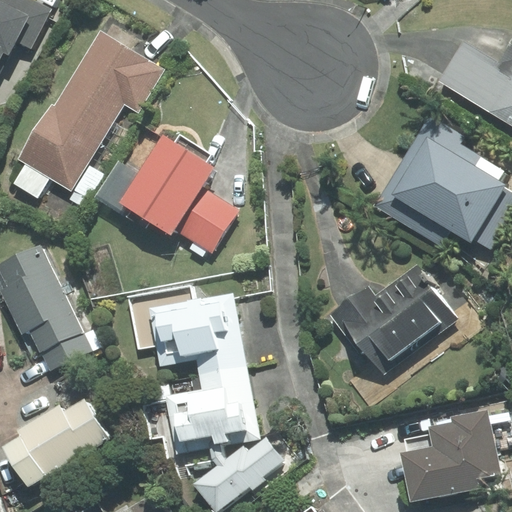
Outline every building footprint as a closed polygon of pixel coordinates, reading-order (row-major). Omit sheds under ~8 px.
[(42,0),(0,0),(0,64),(15,70),(23,52),(37,58),(61,8),(42,0)] [(172,70),(109,31),(63,106),(61,105),(28,160),(34,163),(22,184),(46,198),(58,178),(80,192),(132,106),(146,114),(172,70)] [(511,44),(498,68),(462,47),(437,87),(511,132),(511,44)] [(464,143),(428,121),(373,213),(440,252),(447,240),(469,253),(505,194),(497,189),(502,179),(483,168),(485,165),(460,150),(464,143)] [(232,167),(181,135),(138,202),(189,235),(190,233),(201,240),(196,249),(209,257),(213,250),(219,254),(247,210),(217,191),(232,167)] [(111,174),(97,166),(82,190),(96,199),(111,174)] [(93,333),(51,245),(8,265),(18,287),(11,290),(33,335),(40,332),(58,371),(107,348),(99,330),(93,333)] [(367,291),(331,318),(381,382),(459,323),(417,269),(375,301),(367,291)] [(268,439),(242,293),(160,308),(171,367),(206,361),(211,389),(176,395),(187,454),(268,439)] [(19,446),(45,487),(119,439),(94,398),(75,411),(71,405),(30,430),(35,437),(19,446)] [(399,462),(409,510),(477,496),(475,486),(500,481),(486,417),(449,424),(451,430),(427,435),(431,455),(399,462)] [(129,511),(178,511),(165,490),(129,511)]
